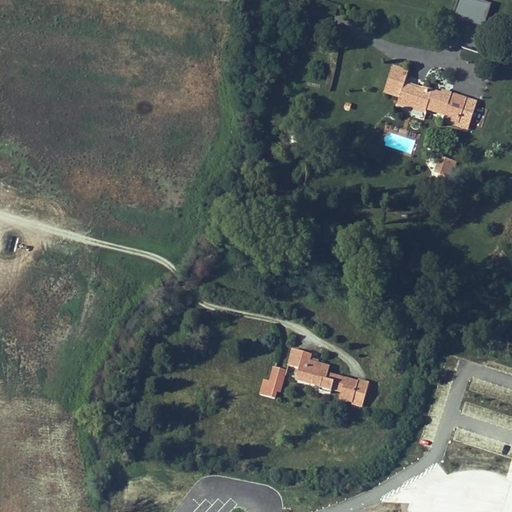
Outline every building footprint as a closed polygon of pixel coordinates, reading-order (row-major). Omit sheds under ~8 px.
[(483,27),(492,4),(480,0),(458,0),(453,16),(483,27)] [(438,121),(454,126),(462,104),(437,95),(436,98),(417,92),(416,95),(401,90),(405,77),(389,72),(380,99),(395,104),(393,109),(402,112),(404,106),(422,112),(439,118),(438,121)] [(462,104),(454,126),(464,130),(472,107),(462,104)] [(404,106),(402,112),(420,118),(422,112),(404,106)] [(464,130),(454,126),(438,121),(437,125),(463,133),(464,130)] [(434,184),(440,186),(443,181),(448,182),(454,165),(438,161),(433,177),(437,178),(434,184)] [(294,354),(290,370),(301,374),(300,381),(315,385),(314,389),(346,398),(344,404),(354,407),(357,396),(364,398),(368,388),(331,378),(333,373),(311,366),(313,359),(294,354)] [(268,385),(263,402),(277,406),(279,400),(283,401),(289,380),(276,376),(273,387),(268,385)]
